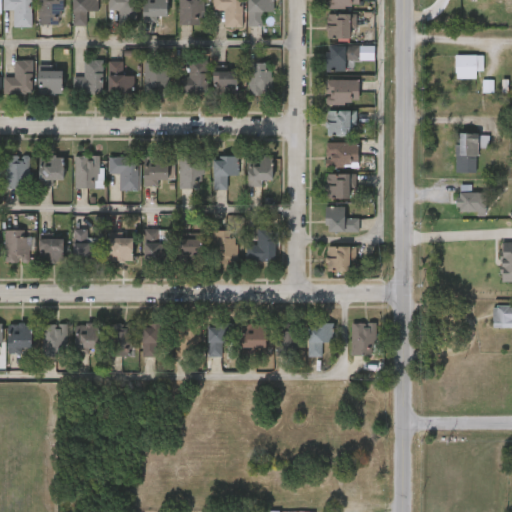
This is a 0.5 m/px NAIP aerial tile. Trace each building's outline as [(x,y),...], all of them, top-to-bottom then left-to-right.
[(30,0),(30,27),(12,27),(12,11),(3,11),(3,0),(30,0)] [(38,0),(62,0),(62,25),(38,25),(38,0)] [(97,0),(97,12),(86,12),(86,26),(71,26),(71,0),(97,0)] [(118,11),(107,11),(107,0),(135,0),(135,27),(118,27),(118,11)] [(166,0),(166,18),(142,19),(141,0),(166,0)] [(178,0),(203,0),(203,25),(178,25),(178,0)] [(240,0),(240,27),(223,27),(223,11),(212,11),(212,0),(240,0)] [(271,0),(271,12),(260,12),(260,27),(246,27),(246,0),(271,0)] [(327,0),(327,8),(359,8),(359,0),(327,0)] [(353,14),(352,39),(325,39),(325,14),(353,14)] [(324,72),(324,44),(358,44),(358,59),(344,59),(344,72),(324,72)] [(476,79),(476,71),(483,71),(483,55),(455,56),(456,79),(476,79)] [(3,93),(3,77),(14,77),(14,60),(31,60),(31,93),(3,93)] [(101,93),(78,93),(78,76),(83,76),(83,60),(101,60),(101,93)] [(206,93),(178,93),(178,77),(188,77),(188,60),(206,60),(206,93)] [(122,62),(122,73),(132,73),(132,95),(107,95),(107,62),(122,62)] [(143,94),(143,63),(167,63),(167,94),(143,94)] [(269,63),(269,93),(248,93),(248,63),(269,63)] [(59,93),(36,93),(36,71),(59,71),(59,93)] [(468,71),(468,87),(461,87),(461,95),(441,96),(440,72),(468,71)] [(235,72),(235,91),(211,91),(211,72),(235,72)] [(325,103),(325,80),(357,80),(357,103),(325,103)] [(467,96),(467,109),(478,110),(479,96),(467,96)] [(349,136),(325,136),(325,111),(354,111),(354,126),(349,126),(349,136)] [(455,173),(476,174),(477,148),(489,149),(489,135),(459,134),(459,146),(456,146),(455,173)] [(325,167),(325,142),(357,142),(357,167),(325,167)] [(442,189),(443,151),(474,152),(474,165),(461,165),(461,189),(442,189)] [(30,156),(30,188),(4,188),(4,156),(30,156)] [(74,188),(74,156),(100,156),(100,188),(74,188)] [(136,156),(136,190),(119,190),(119,173),(108,173),(108,156),(136,156)] [(212,189),(212,156),(237,156),(237,177),(226,177),(226,189),(212,189)] [(61,157),(61,185),(38,185),(38,157),(61,157)] [(179,189),(179,158),(201,158),(201,189),(179,189)] [(247,158),(270,158),(270,185),(247,185),(247,158)] [(173,163),(173,183),(143,183),(143,163),(173,163)] [(325,199),(325,174),(349,174),(349,199),(325,199)] [(485,214),(486,193),(458,193),(457,213),(485,214)] [(460,204),(460,208),(471,208),(471,228),(444,228),(444,204),(460,204)] [(325,206),(343,206),(343,217),(357,217),(357,232),(325,232),(325,206)] [(245,245),(256,245),(256,228),(273,228),(273,262),(245,262),(245,245)] [(158,229),(158,243),(168,243),(168,262),(143,262),(143,229),(158,229)] [(23,230),(23,236),(31,236),(31,263),(4,263),(4,230),(23,230)] [(212,261),(212,233),(235,233),(235,261),(212,261)] [(131,238),(131,261),(108,261),(108,238),(131,238)] [(176,263),(176,238),(201,238),(201,263),(176,263)] [(61,239),(61,263),(37,263),(37,239),(61,239)] [(72,242),(100,242),(100,263),(72,263),(72,242)] [(324,273),(324,247),(355,247),(355,263),(349,263),(349,273),(324,273)] [(511,259),(484,259),(484,290),(487,290),(487,298),(511,298),(511,275),(511,259)] [(511,306),(492,307),(493,328),(511,328),(511,306)] [(176,322),(198,322),(198,354),(176,354),(176,322)] [(99,351),(74,351),(74,333),(83,333),(83,323),(99,323),(99,351)] [(332,342),(321,342),(321,355),(306,355),(306,323),(332,323),(332,342)] [(350,355),(350,323),(378,323),(378,355),(350,355)] [(479,323),(504,323),(504,344),(479,344),(479,323)] [(141,356),(141,324),(163,324),(163,342),(155,342),(155,356),(141,356)] [(206,355),(206,324),(229,324),(229,355),(206,355)] [(273,353),(273,324),(286,324),(286,329),(296,329),(296,353),(273,353)] [(6,325),(29,325),(29,351),(6,351),(6,325)] [(41,355),(41,325),(60,325),(60,355),(41,355)] [(240,325),(264,325),(264,349),(240,349),(240,325)] [(111,355),(111,327),(131,327),(131,355),(111,355)]
